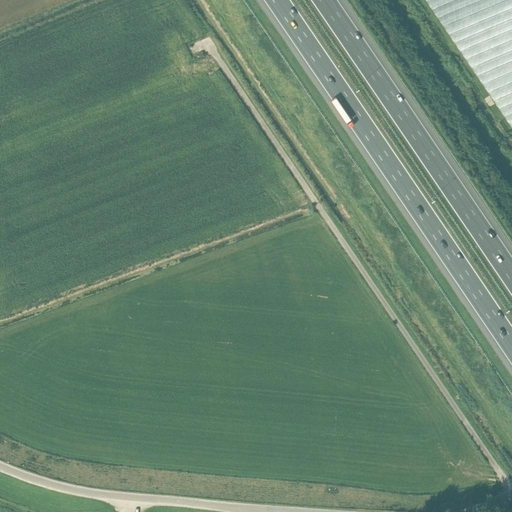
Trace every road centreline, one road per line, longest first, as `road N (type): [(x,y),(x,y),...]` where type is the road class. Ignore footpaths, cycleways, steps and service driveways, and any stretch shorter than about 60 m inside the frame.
road 1 (unclassified): [(511,495),(207,45)]
road 2 (motorway): [(274,0),(511,348)]
road 3 (motorway): [(511,278),(321,0)]
road 4 (unclassified): [(0,467),(87,494),(255,511)]
